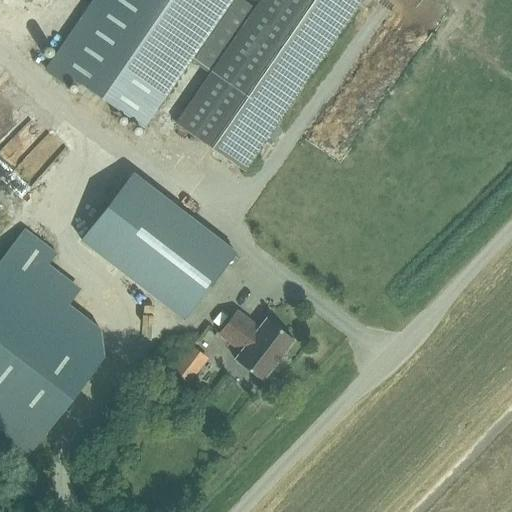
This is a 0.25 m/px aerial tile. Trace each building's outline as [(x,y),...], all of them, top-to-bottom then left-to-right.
[(190,60),(210,74),(175,124),(243,171),(361,0),(261,0),(256,8),(243,0),(97,0),(52,65),(143,128),(190,60)] [(0,179),(9,189),(27,172),(14,158),(0,171),(0,179)] [(132,173),(80,240),(183,319),(235,252),(132,173)] [(3,256),(0,259),(0,436),(26,457),(103,357),(99,329),(68,305),(78,292),(46,267),(56,254),(24,229),(3,256)] [(259,329),(237,312),(219,334),(241,351),(235,360),(261,381),(293,340),(266,319),(259,329)] [(204,350),(213,332),(196,324),(187,341),(204,350)] [(191,348),(172,373),(179,378),(198,353),(191,348)]
